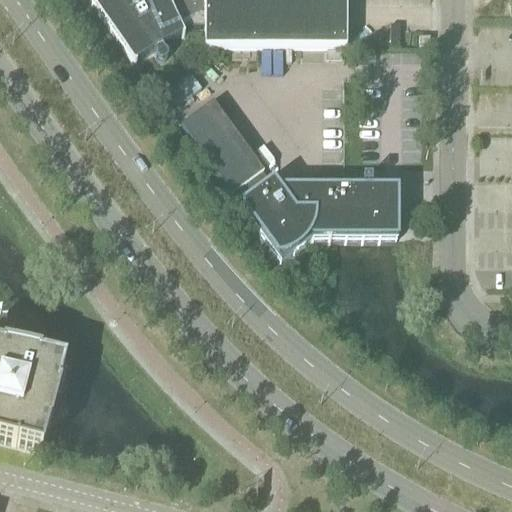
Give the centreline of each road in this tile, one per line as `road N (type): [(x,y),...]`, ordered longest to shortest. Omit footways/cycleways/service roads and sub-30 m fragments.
road 1 (primary): [(511,484),(425,446),(326,378),(253,314),(168,219),(17,0)]
road 2 (primary): [(0,71),(107,226),(192,328),(289,420),(435,511)]
road 3 (unclassified): [(511,327),(481,327),(459,309),(448,269),(450,0)]
road 4 (unclassified): [(134,511),(0,476)]
